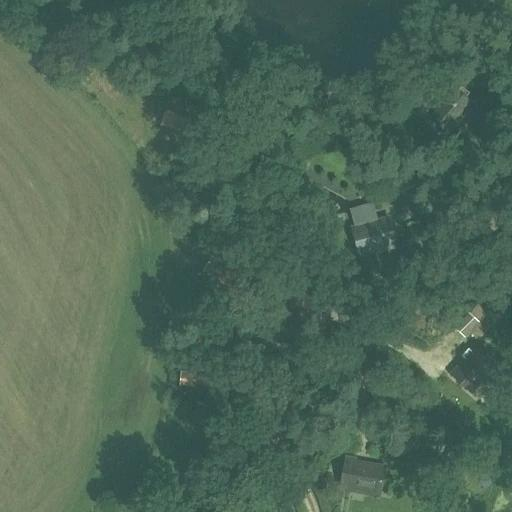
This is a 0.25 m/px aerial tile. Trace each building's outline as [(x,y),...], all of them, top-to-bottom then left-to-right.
[(71,22),(60,7),(49,16),(60,30),(71,22)] [(450,133),(473,102),(453,87),(441,102),(444,105),(432,119),(450,133)] [(196,142),(199,132),(206,112),(171,99),(163,123),(161,129),(196,142)] [(494,113),(478,132),(490,145),(507,125),(494,113)] [(227,138),(210,146),(219,166),(236,159),(227,138)] [(417,187),(403,173),(391,184),(405,198),(417,187)] [(417,187),(405,199),(431,226),(441,214),(417,187)] [(381,252),(399,247),(392,219),(391,219),(390,215),(385,216),(386,220),(353,229),(360,254),(380,249),(381,252)] [(232,295),(243,281),(252,272),(224,247),(207,266),(203,270),(232,295)] [(479,305),(458,331),(465,338),(470,333),(478,340),(492,327),(483,318),(488,312),(479,305)] [(471,392),(498,362),(475,343),(469,350),(472,352),(452,375),(471,392)] [(375,401),(390,388),(371,362),(354,376),(375,401)] [(205,388),(207,375),(181,373),(180,387),(205,388)] [(228,375),(207,374),(207,375),(205,388),(227,390),(228,375)] [(379,498),(381,489),(385,467),(346,460),(341,486),(340,491),(379,498)] [(200,511),(192,503),(181,511),(200,511)]
